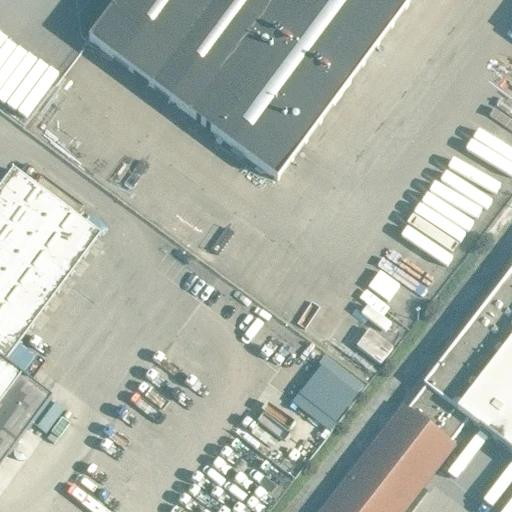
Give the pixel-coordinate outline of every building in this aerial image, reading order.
[(417,0),(125,0),(94,44),(284,182),(417,0)] [(4,365),(99,237),(13,172),(0,189),(0,469),(12,454),(52,400),(27,382),(4,365)] [(402,511),(421,488),(452,448),(454,450),(455,449),(450,444),(468,422),(511,455),(511,270),(423,387),(425,389),(408,411),(403,407),(401,409),(404,411),(325,511),(402,511)] [(366,342),(351,359),(375,378),(389,361),(366,342)] [(320,371),(290,417),(328,443),(359,397),(320,371)]
